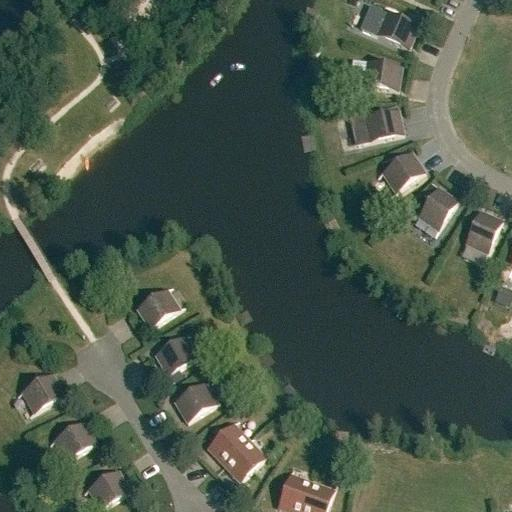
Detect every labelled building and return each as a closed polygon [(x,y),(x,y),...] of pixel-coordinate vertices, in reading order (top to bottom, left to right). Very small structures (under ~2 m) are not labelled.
[(387,19),(377,41),(409,55),(419,33),(387,19)] [(367,68),(364,92),(398,97),(402,74),(367,68)] [(399,117),(365,125),(370,148),(404,141),(399,117)] [(412,159),(383,179),(397,199),(426,179),(412,159)] [(431,205),(439,194),(432,189),(424,200),(431,205)] [(439,194),(419,223),(439,237),(459,208),(439,194)] [(481,217),(466,249),(488,260),(503,227),(481,217)] [(168,296),(138,315),(151,335),(181,316),(168,296)] [(187,343),(156,361),(169,382),(199,364),(187,343)] [(53,380),(23,398),(35,419),(66,401),(53,380)] [(206,390),(176,408),(188,429),(218,410),(206,390)] [(85,429),(55,447),(68,467),(98,449),(85,429)] [(234,430),(209,454),(225,471),(251,447),(234,430)] [(251,447),(225,471),(241,488),(267,464),(251,447)] [(119,477),(89,495),(99,511),(108,511),(132,498),(119,477)] [(291,480),(279,511),(304,511),(313,488),(291,480)] [(313,488),(304,511),(329,511),(335,497),(313,488)]
